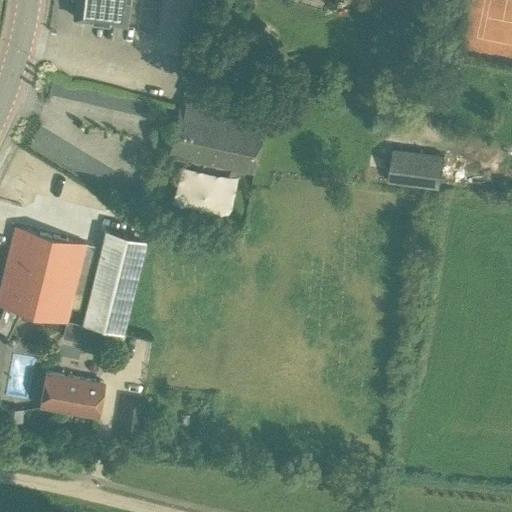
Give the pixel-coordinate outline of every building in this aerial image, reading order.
[(71,0),(69,16),(121,22),(123,0),(71,0)] [(384,0),(430,14),(434,0),(384,0)] [(178,105),(168,154),(253,173),(264,124),(226,116),(231,91),(265,98),(269,76),(190,59),(183,94),(187,94),(184,107),(178,105)] [(392,148),(387,180),(439,187),(444,155),(392,148)] [(0,356),(5,336),(7,336),(20,309),(66,321),(85,242),(15,224),(0,285),(0,304),(4,305),(0,313),(0,356)] [(110,228),(87,325),(128,334),(151,237),(110,228)] [(46,370),(39,405),(97,415),(103,381),(46,370)] [(119,401),(113,440),(140,444),(147,398),(125,395),(119,401)] [(5,407),(4,432),(20,433),(21,408),(5,407)]
